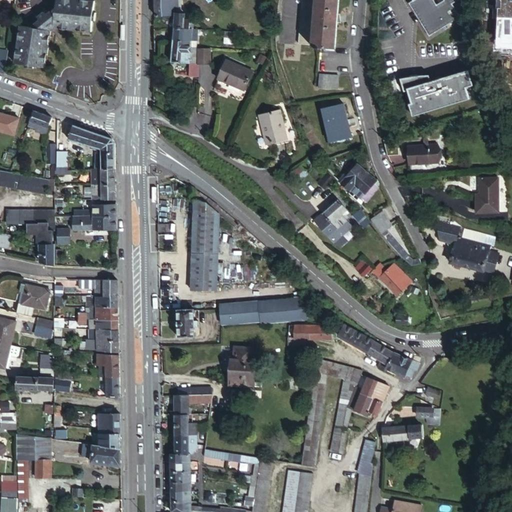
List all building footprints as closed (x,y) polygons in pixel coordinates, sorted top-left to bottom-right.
[(35,26),(21,24),(16,61),(27,63),(27,65),(35,67),(35,64),(47,66),(52,29),(55,26),(92,30),(94,19),(96,19),(97,11),(95,11),(95,0),(58,0),(57,8),(54,8),(47,13),(45,10),(39,15),(41,18),(35,22),(35,26)] [(178,0),(155,0),(156,6),(156,8),(157,16),(162,16),(163,14),(170,14),(170,10),(180,9),(178,0)] [(317,0),(303,0),(301,42),(314,43),(317,0)] [(339,0),(317,0),(314,43),(314,45),(336,46),(339,0)] [(408,0),(408,1),(427,34),(459,15),(451,2),(453,0),(408,0)] [(177,12),(176,26),(192,27),(192,17),(187,17),(187,12),(177,12)] [(192,27),(176,26),(176,39),(193,40),(194,27),(192,27)] [(171,31),(156,30),(156,38),(171,39),(171,31)] [(174,60),(192,61),(193,46),(193,40),(176,39),(174,60)] [(0,68),(6,70),(8,52),(9,49),(0,47),(0,68)] [(211,47),(199,47),(197,62),(199,62),(210,62),(211,47)] [(227,58),(218,76),(244,88),(253,70),(227,58)] [(191,74),(200,74),(199,62),(197,62),(192,61),(191,74)] [(339,65),(318,62),(316,76),(338,79),(339,65)] [(414,113),(470,94),(466,83),(474,80),(469,65),(432,77),(430,71),(412,74),(401,76),(405,88),(409,87),(414,100),(410,101),(414,113)] [(345,103),(325,108),(330,129),(333,128),(336,139),(353,135),(345,103)] [(281,107),(261,112),(268,140),(288,135),(281,107)] [(53,114),(34,108),(29,122),(38,125),(37,129),(46,132),(53,114)] [(0,133),(1,129),(16,133),(20,116),(0,110),(0,133)] [(113,136),(103,132),(75,123),(74,122),(69,137),(92,144),(97,145),(97,148),(97,154),(97,168),(118,167),(117,140),(113,136)] [(402,130),(392,133),(384,136),(392,152),(403,148),(399,140),(405,137),(402,130)] [(445,138),(416,142),(418,159),(447,156),(445,138)] [(55,142),(46,141),(45,161),(55,161),(55,142)] [(68,149),(57,149),(57,165),(57,169),(59,169),(60,169),(68,169),(68,151),(68,149)] [(341,173),(359,192),(377,175),(359,156),(341,173)] [(308,158),(302,163),(306,166),(308,169),(313,163),(308,158)] [(306,166),(302,163),(293,171),(297,175),(306,166)] [(118,181),(118,167),(94,168),(91,168),(91,184),(104,181),(118,181)] [(50,178),(13,171),(3,169),(0,182),(0,183),(48,192),(57,193),(56,179),(54,178),(50,178)] [(318,171),(312,178),(320,185),(326,177),(318,171)] [(477,193),(478,213),(494,214),(502,213),(501,176),(480,176),(480,193),(477,193)] [(118,197),(118,181),(104,181),(91,184),(91,197),(118,197)] [(344,202),(334,194),(329,200),(340,207),(344,202)] [(194,198),(193,288),(218,288),(219,212),(207,201),(194,198)] [(329,200),(322,209),(344,227),(351,216),(340,207),(329,200)] [(361,215),(367,210),(356,200),(351,206),(361,215)] [(118,215),(118,201),(109,202),(106,202),(96,202),(96,207),(76,208),(76,215),(118,215)] [(382,227),(387,224),(391,221),(382,206),(371,214),(382,227)] [(57,215),(57,208),(29,209),(28,222),(30,222),(41,222),(41,219),(57,219),(57,215)] [(22,221),(22,209),(8,209),(8,221),(22,221)] [(344,227),(322,209),(315,218),(338,235),(344,227)] [(438,213),(439,219),(462,227),(467,228),(453,217),(438,213)] [(76,227),(119,227),(118,215),(76,215),(76,227)] [(41,241),(54,241),(54,228),(57,228),(57,219),(41,219),(41,222),(30,222),(30,232),(41,232),(41,241)] [(462,227),(439,219),(442,239),(457,243),(460,234),(462,227)] [(383,231),(394,240),(398,237),(387,224),(382,227),(381,228),(383,231)] [(70,227),(61,226),(59,226),(59,240),(72,240),(72,227),(70,227)] [(467,228),(462,227),(460,234),(472,238),(475,230),(467,228)] [(0,237),(11,239),(12,233),(0,230),(0,237)] [(472,238),(493,244),(495,237),(475,230),(472,238)] [(495,237),(493,244),(496,245),(498,236),(475,230),(495,237)] [(460,234),(457,243),(453,260),(485,270),(493,244),(472,238),(460,234)] [(0,243),(9,245),(11,239),(0,237),(0,243)] [(41,261),(57,264),(57,244),(54,244),(54,241),(41,241),(41,261)] [(423,260),(420,255),(416,257),(410,250),(406,253),(407,253),(415,263),(419,262),(423,260)] [(361,258),(354,266),(364,276),(372,268),(361,258)] [(390,269),(385,264),(382,262),(375,269),(400,293),(413,279),(405,271),(396,262),(390,269)] [(405,271),(413,279),(417,283),(421,279),(409,267),(405,271)] [(0,279),(0,297),(17,301),(21,280),(1,277),(0,279)] [(117,279),(79,278),(80,286),(95,287),(95,295),(118,295),(117,279)] [(21,289),(16,310),(31,313),(33,303),(45,306),(49,287),(22,281),(20,288),(21,289)] [(64,285),(56,285),(56,295),(64,295),(64,285)] [(118,295),(95,295),(87,295),(87,298),(87,305),(90,305),(97,305),(118,305),(118,295)] [(57,296),(57,305),(66,305),(65,296),(57,296)] [(281,319),(310,317),(308,297),(280,300),(281,317),(281,319)] [(258,302),(223,305),(224,322),(281,317),(280,300),(258,302)] [(97,305),(90,305),(90,312),(86,312),(87,317),(90,317),(97,317),(97,305)] [(119,318),(118,305),(97,305),(97,317),(119,318)] [(195,308),(178,308),(179,336),(196,335),(196,327),(199,327),(198,319),(195,319),(195,308)] [(409,314),(397,313),(396,321),(408,321),(409,314)] [(0,315),(0,340),(10,342),(15,319),(0,315)] [(56,319),(39,315),(37,323),(53,328),(56,319)] [(56,317),(56,319),(56,325),(64,325),(64,317),(56,317)] [(90,317),(90,327),(119,328),(119,318),(97,317),(90,317)] [(351,340),(358,328),(348,323),(341,334),(351,340)] [(333,326),(319,327),(319,338),(333,338),(333,326)] [(119,328),(90,327),(90,334),(90,335),(98,335),(98,338),(119,339),(119,328)] [(297,327),(297,338),(308,338),(312,338),(312,327),(297,327)] [(359,345),(366,333),(358,328),(351,340),(359,345)] [(374,338),(366,333),(359,345),(372,352),(378,340),(374,338)] [(292,337),(293,346),(308,346),(308,338),(297,338),(292,337)] [(84,338),(85,351),(92,351),(99,352),(98,349),(98,338),(91,338),(84,338)] [(119,350),(119,339),(98,338),(98,349),(119,350)] [(10,342),(0,340),(0,364),(4,366),(5,365),(8,366),(10,353),(16,354),(18,353),(20,345),(10,342)] [(378,340),(372,352),(383,359),(390,362),(396,351),(382,343),(378,340)] [(254,345),(237,344),(235,366),(232,366),(231,386),(246,387),(246,384),(257,384),(258,356),(254,355),(254,345)] [(101,367),(101,374),(108,375),(120,375),(120,353),(99,352),(92,351),(92,355),(92,362),(98,362),(98,364),(101,364),(104,364),(104,367),(101,367)] [(405,355),(404,355),(396,351),(390,362),(388,366),(398,370),(405,355)] [(55,365),(55,358),(51,358),(51,353),(43,353),(43,373),(55,374),(55,365)] [(411,365),(414,359),(405,355),(398,370),(407,374),(407,373),(411,365)] [(318,358),(317,370),(326,373),(328,361),(318,358)] [(418,368),(421,361),(414,358),(414,359),(411,365),(416,368),(418,368)] [(326,373),(328,373),(339,376),(341,363),(328,361),(326,373)] [(341,363),(339,376),(346,377),(348,365),(341,363)] [(356,367),(348,365),(346,377),(353,379),(356,367)] [(412,375),(416,368),(411,365),(407,373),(412,375)] [(356,367),(353,379),(361,381),(364,373),(366,369),(356,367)] [(56,369),(56,375),(56,388),(70,390),(70,386),(71,379),(62,378),(63,370),(56,369)] [(317,370),(304,463),(316,465),(328,373),(326,373),(317,370)] [(18,373),(18,378),(18,388),(39,388),(39,376),(47,376),(47,389),(54,389),(54,375),(18,373)] [(369,375),(364,373),(361,381),(360,385),(364,387),(369,375)] [(108,395),(121,395),(120,375),(108,375),(101,374),(101,379),(107,379),(108,388),(108,392),(108,395)] [(369,375),(364,387),(363,391),(385,399),(391,384),(369,375)] [(345,452),(349,428),(353,406),(351,406),(360,385),(361,381),(353,379),(346,377),(337,424),(338,425),(334,451),(345,452)] [(351,406),(353,406),(357,408),(359,401),(363,391),(364,387),(360,385),(351,406)] [(429,386),(426,393),(439,397),(441,390),(429,386)] [(370,409),(379,412),(385,399),(363,391),(359,401),(371,406),(370,409)] [(181,394),(177,395),(178,413),(190,413),(190,405),(190,394),(181,394)] [(190,405),(213,405),(214,397),(214,394),(190,394),(190,405)] [(490,403),(483,397),(479,402),(486,408),(490,403)] [(359,401),(357,408),(369,412),(370,409),(371,406),(359,401)] [(433,407),(419,406),(419,414),(433,414),(433,407)] [(3,420),(18,420),(18,412),(3,411),(3,420)] [(100,413),(100,432),(121,433),(121,413),(100,413)] [(190,413),(178,413),(178,435),(190,435),(190,434),(190,426),(190,422),(190,413)] [(394,425),(395,437),(424,435),(423,422),(394,425)] [(394,425),(385,426),(387,438),(395,437),(394,425)] [(100,444),(122,447),(121,433),(100,432),(100,444)] [(190,446),(198,446),(198,433),(190,434),(190,435),(190,446)] [(18,457),(18,511),(26,511),(27,458),(36,458),(36,476),(52,476),(52,464),(51,438),(18,434),(18,457)] [(190,451),(190,446),(190,435),(178,435),(178,452),(190,451)] [(51,438),(52,464),(76,464),(76,462),(90,462),(91,461),(102,462),(107,462),(122,464),(122,447),(100,444),(51,438)] [(290,469),(284,511),(369,511),(375,462),(373,461),(377,442),(368,439),(361,471),(362,472),(356,511),(309,511),(315,472),(290,469)] [(208,454),(230,457),(231,451),(207,447),(206,454),(208,454)] [(192,460),(192,452),(190,451),(178,452),(173,452),(173,454),(173,461),(192,460)] [(230,457),(242,459),(243,453),(231,451),(230,457)] [(254,461),(255,459),(255,455),(243,453),(242,459),(254,461)] [(266,511),(274,458),(262,456),(259,474),(257,486),(256,496),(254,505),(254,509),(253,511),(266,511)] [(192,460),(173,461),(173,462),(174,471),(192,471),(192,460)] [(174,481),(193,481),(192,471),(174,471),(174,481)] [(2,474),(2,487),(17,488),(17,474),(2,474)] [(174,481),(175,491),(192,490),(193,481),(174,481)] [(17,488),(2,487),(2,495),(18,496),(18,488),(17,488)] [(175,491),(175,502),(193,501),(192,490),(175,491)] [(217,496),(218,492),(210,491),(209,501),(217,501),(217,496)] [(18,511),(18,496),(2,495),(2,510),(18,511)] [(437,507),(439,500),(429,498),(428,505),(437,507)] [(397,499),(394,511),(422,511),(424,504),(397,499)] [(175,511),(193,511),(193,506),(193,501),(175,502),(175,511)]
